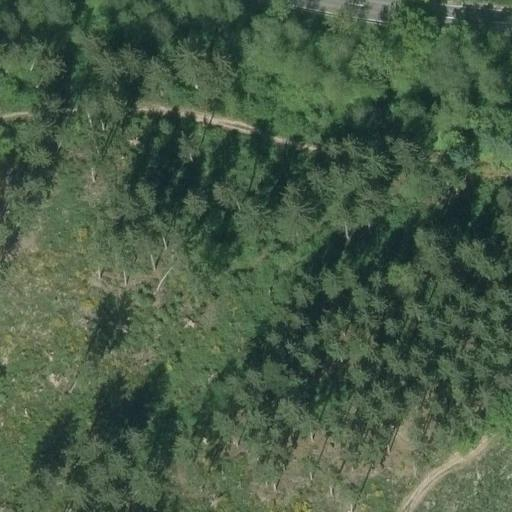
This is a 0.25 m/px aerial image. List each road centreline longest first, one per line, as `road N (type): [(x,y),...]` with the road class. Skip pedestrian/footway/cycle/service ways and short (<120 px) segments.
road 1 (track): [(511,133),(391,157),(130,107),(0,116)]
road 2 (secondary): [(511,22),(344,0)]
road 3 (track): [(511,412),(474,453),(430,478),(404,511)]
